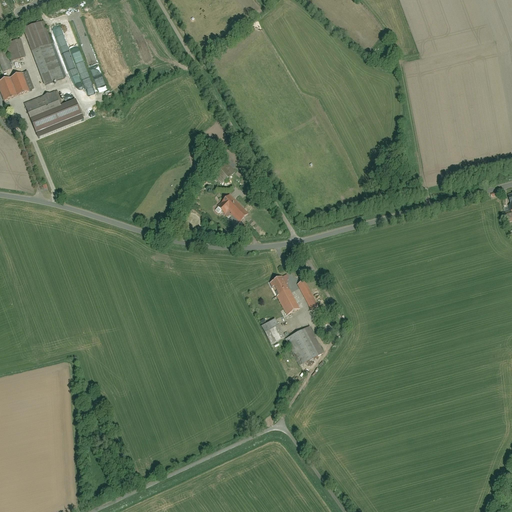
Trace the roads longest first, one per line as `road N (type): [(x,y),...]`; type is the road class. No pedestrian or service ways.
road 1 (residential): [(98,511),(279,427),(344,511)]
road 2 (residential): [(0,196),(198,246),(297,243)]
road 3 (residential): [(157,0),(297,243)]
road 4 (track): [(51,204),(18,111),(18,103),(44,92),(19,14),(56,0)]
road 5 (residential): [(297,243),(511,185)]
road 6 (track): [(286,431),(282,422),(328,350),(275,245)]
